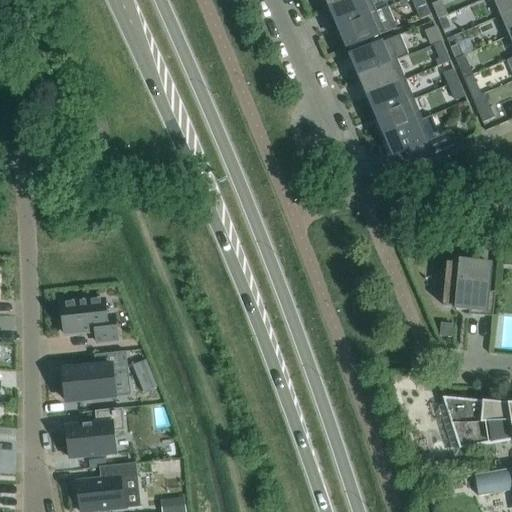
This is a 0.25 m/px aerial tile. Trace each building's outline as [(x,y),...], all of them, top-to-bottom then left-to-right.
[(351,0),(325,0),(330,9),(351,0)] [(338,29),(377,13),(371,0),(351,0),(330,9),(338,29)] [(425,5),(422,0),(413,0),(417,9),(425,5)] [(446,17),(438,0),(430,0),(438,20),(446,17)] [(511,0),(495,0),(502,16),(511,12),(511,0)] [(388,8),(377,13),(338,29),(347,50),(397,28),(388,8)] [(511,36),(511,35),(511,12),(502,16),(511,36)] [(446,17),(438,20),(443,31),(450,28),(446,17)] [(441,43),(436,32),(429,35),(434,46),(441,43)] [(400,36),(388,40),(350,57),(359,77),(397,61),(409,56),(400,36)] [(449,62),(441,43),(434,46),(442,65),(449,62)] [(458,45),(450,48),(455,60),(463,57),(458,45)] [(471,77),(463,57),(455,60),(464,80),(471,77)] [(368,97),(406,81),(397,61),(359,77),(368,97)] [(458,83),(453,71),(446,74),(451,86),(458,83)] [(480,96),(471,77),(464,80),(472,100),(480,96)] [(414,101),(406,81),(368,97),(376,117),(414,101)] [(463,93),(458,83),(451,86),(455,97),(463,93)] [(484,95),(480,96),(472,100),(482,123),(493,118),(484,95)] [(423,121),(414,101),(376,117),(385,137),(423,121)] [(431,140),(423,121),(385,137),(394,158),(407,152),(411,163),(454,145),(449,133),(431,140)] [(488,293),(490,265),(461,262),(460,265),(448,264),(444,306),(457,307),(456,310),(470,311),(469,315),(493,318),(496,293),(488,293)] [(106,315),(104,300),(62,305),(66,336),(96,332),(98,344),(117,341),(115,328),(114,314),(106,315)] [(128,374),(126,352),(94,356),(96,368),(64,371),(65,379),(64,379),(65,395),(66,395),(67,403),(115,398),(113,375),(128,374)] [(146,361),(132,366),(143,394),(157,388),(146,361)] [(511,441),(511,405),(443,399),(460,450),(511,441)] [(125,432),(123,409),(95,412),(96,425),(92,425),(83,425),(83,426),(67,428),(70,459),(116,454),(113,433),(125,432)] [(102,480),(78,482),(81,511),(102,511),(127,509),(124,478),(137,477),(136,464),(101,468),(102,480)] [(511,469),(475,476),(479,497),(511,492),(511,491),(511,469)] [(185,511),(184,499),(160,501),(161,511),(185,511)]
